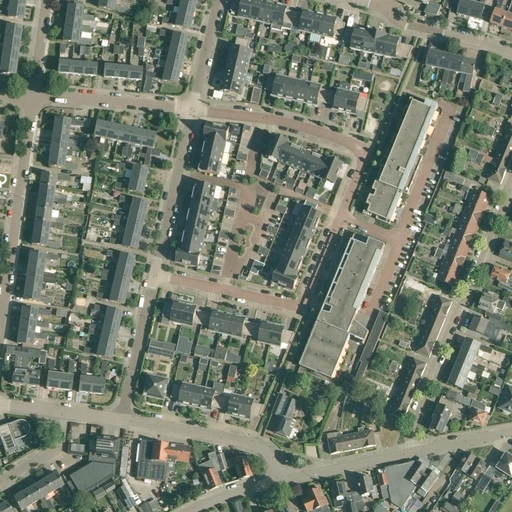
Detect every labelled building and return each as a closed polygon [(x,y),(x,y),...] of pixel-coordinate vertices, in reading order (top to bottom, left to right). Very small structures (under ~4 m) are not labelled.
[(99,0),(98,7),(113,11),(114,5),(114,0),(99,0)] [(239,17),(250,19),(253,0),(242,0),(242,1),(239,0),(232,0),(230,11),(239,14),(239,17)] [(259,21),(260,22),(265,2),(255,0),(253,0),(250,19),(251,20),(251,21),(259,22),(259,21)] [(429,0),(416,0),(427,5),(424,12),(437,16),(441,6),(429,0)] [(457,14),(469,17),(473,3),(466,1),(461,0),(457,14)] [(270,24),(271,24),(276,5),(265,2),(260,22),(262,22),(262,23),(270,25),(270,24)] [(177,14),(192,18),(194,6),(180,3),(177,14)] [(484,6),(479,5),(473,3),(469,17),(481,20),(484,6)] [(292,25),(295,13),(286,11),(287,7),(282,6),(282,5),(278,4),(277,5),(276,5),(271,24),(272,24),(271,28),(281,31),(282,28),(291,30),(292,25)] [(9,6),(7,18),(22,20),(24,8),(9,6)] [(67,6),(66,18),(81,20),(82,15),(83,8),(67,6)] [(502,28),(507,13),(501,11),(496,9),(490,23),(502,28)] [(300,31),(311,33),(315,14),(313,13),(314,12),(309,11),(309,12),(304,11),(303,14),(295,13),(292,25),(300,27),(300,31)] [(511,15),(507,13),(502,28),(511,31),(511,15)] [(175,26),(189,29),(192,18),(177,14),(175,26)] [(320,35),(321,36),(326,16),(315,14),(311,33),(312,33),(312,34),(320,36),(320,35)] [(326,16),(321,36),(332,38),(333,35),(342,37),(345,24),(336,22),(337,19),(332,17),(328,15),(327,16),(326,16)] [(66,18),(64,30),(79,32),(80,26),(81,20),(66,18)] [(6,31),(5,37),(20,39),(21,28),(6,26),(6,31)] [(245,37),(247,30),(238,28),(236,35),(245,37)] [(351,48),(362,51),(366,31),(365,31),(365,30),(360,29),(360,30),(356,29),(355,32),(346,30),(343,43),(352,45),(351,48)] [(64,30),(63,42),(78,44),(78,39),(79,32),(64,30)] [(371,53),(373,53),(377,34),(376,33),(376,32),(373,32),(373,33),(366,31),(362,51),(363,51),(363,52),(371,54),(371,53)] [(382,55),(384,56),(388,36),(382,35),(382,34),(379,33),(379,34),(377,34),(373,53),(375,54),(374,55),(382,56),(382,55)] [(170,45),(185,49),(187,37),(173,34),(170,45)] [(388,36),(384,56),(385,56),(385,57),(391,58),(391,57),(395,58),(395,56),(408,59),(413,47),(398,44),(399,39),(394,37),(395,37),(390,35),(390,36),(388,36)] [(4,44),(3,49),(18,51),(20,39),(5,37),(4,44)] [(229,56),(229,58),(248,62),(251,51),(247,51),(250,42),(237,39),(235,48),(231,47),(230,52),(229,51),(228,56),(229,56)] [(286,52),(293,53),(294,45),(288,44),(286,52)] [(168,57),(182,61),(185,49),(170,45),(168,57)] [(3,49),(1,61),(16,63),(18,51),(3,49)] [(318,58),(325,59),(327,51),(320,50),(318,58)] [(437,69),(441,53),(429,51),(426,66),(431,67),(437,69)] [(449,71),(453,56),(441,53),(437,69),(445,70),(442,83),(446,84),(448,76),(449,71)] [(348,66),(350,58),(340,56),(338,63),(348,66)] [(465,59),(453,56),(449,71),(454,72),(461,74),(465,59)] [(179,72),(182,61),(168,57),(165,69),(179,72)] [(229,58),(226,69),(246,73),(246,72),(247,72),(249,64),(248,64),(248,62),(229,58)] [(465,59),(461,74),(466,75),(463,92),(469,93),(472,76),(473,77),(476,61),(465,59)] [(0,72),(14,75),(16,63),(1,61),(0,68),(0,67),(0,72)] [(58,73),(70,74),(71,62),(59,61),(58,73)] [(70,74),(83,75),(84,64),(71,62),(70,74)] [(83,75),(95,77),(96,65),(84,64),(83,75)] [(103,77),(116,78),(117,66),(104,65),(103,77)] [(116,78),(128,80),(129,68),(117,66),(116,78)] [(128,80),(140,81),(142,69),(129,68),(128,80)] [(162,80),(176,84),(179,72),(165,69),(163,76),(162,80)] [(226,69),(224,80),(243,84),(244,83),(246,75),(245,75),(246,73),(226,69)] [(373,75),(365,73),(363,81),(371,83),(373,75)] [(282,98),(284,98),(288,79),(277,76),(277,79),(267,77),(264,90),(274,92),(273,96),(277,97),(277,98),(282,99),(282,98)] [(284,98),(295,101),(299,81),(297,81),(298,80),(290,78),(290,79),(288,79),(284,98)] [(243,84),(224,80),(223,82),(222,81),(221,86),(222,86),(221,91),(225,91),(222,101),(236,102),(237,94),(241,95),(243,84)] [(295,101),(306,103),(310,84),(309,83),(309,82),(301,80),(301,81),(299,81),(295,101)] [(313,101),(324,104),(326,91),(320,89),(321,86),(310,84),(306,103),(307,103),(307,104),(312,105),(313,101)] [(345,112),(349,92),(338,90),(337,93),(326,91),(324,104),(335,106),(334,109),(339,111),(338,112),(343,113),(343,112),(345,112)] [(349,92),(345,112),(346,112),(346,113),(350,114),(351,113),(355,114),(356,111),(365,113),(368,100),(359,98),(360,95),(349,92)] [(259,97),(252,96),(251,103),(258,105),(259,97)] [(384,158),(381,164),(380,167),(382,167),(363,214),(370,217),(371,214),(377,217),(376,219),(389,225),(402,193),(407,195),(411,186),(423,157),(418,155),(438,106),(427,102),(425,107),(417,104),(418,101),(410,98),(385,159),(384,158)] [(55,118),(53,131),(68,133),(69,126),(70,121),(55,118)] [(105,139),(108,124),(96,122),(93,136),(103,139),(105,139)] [(117,142),(120,127),(108,124),(105,139),(108,140),(117,142)] [(207,124),(204,137),(226,142),(229,129),(207,124)] [(466,136),(469,129),(463,126),(460,133),(466,136)] [(128,144),(132,129),(120,127),(117,142),(126,144),(128,144)] [(126,157),(130,158),(132,150),(130,149),(131,145),(140,147),(143,132),(132,129),(128,144),(127,149),(126,157)] [(53,131),(51,142),(67,145),(67,142),(67,140),(68,133),(53,131)] [(147,148),(152,149),(155,134),(143,132),(140,147),(147,148)] [(267,157),(279,162),(288,141),(275,136),(272,143),(269,150),(267,157)] [(206,138),(203,149),(223,153),(226,142),(204,137),(204,138),(206,138)] [(497,151),(511,157),(511,156),(511,140),(505,138),(503,140),(502,140),(497,151)] [(279,162),(290,166),(298,147),(288,143),(289,141),(288,141),(279,162)] [(51,142),(50,154),(65,156),(66,148),(67,145),(51,142)] [(290,166),(300,171),(308,152),(298,147),(290,166)] [(203,149),(201,160),(221,164),(223,153),(203,149)] [(479,153),(471,150),(469,155),(482,161),(483,161),(484,157),(479,154),(479,153)] [(492,165),(493,165),(506,171),(511,157),(497,151),(494,159),(492,165)] [(300,171),(311,175),(319,156),(308,152),(300,171)] [(50,154),(48,166),(63,169),(64,163),(65,156),(50,154)] [(480,165),(482,161),(469,155),(467,160),(480,165)] [(311,175),(321,179),(330,158),(329,160),(319,156),(311,175)] [(330,158),(321,179),(319,186),(324,188),(327,182),(334,185),(337,178),(340,171),(340,170),(343,164),(330,158)] [(221,164),(201,160),(198,171),(218,176),(221,164)] [(486,179),(500,185),(506,171),(493,165),(492,168),(490,167),(486,179)] [(130,179),(145,182),(147,170),(133,167),(130,179)] [(259,177),(266,180),(269,173),(262,170),(259,177)] [(41,173),(40,185),(54,188),(55,181),(61,182),(61,181),(69,182),(69,177),(56,175),(41,173)] [(444,178),(463,186),(465,180),(446,173),(444,178)] [(82,191),(89,192),(90,184),(91,184),(92,178),(81,176),(80,183),(83,183),(82,191)] [(127,191),(142,194),(145,182),(130,179),(128,186),(127,190),(127,191)] [(306,190),(309,184),(302,181),(299,187),(306,190)] [(196,182),(193,194),(213,198),(216,187),(196,182)] [(40,185),(38,198),(53,200),(53,196),(54,188),(40,185)] [(469,201),(486,209),(491,197),(473,190),(469,201)] [(193,194),(191,205),(211,210),(213,198),(193,194)] [(38,198),(36,209),(51,211),(52,203),(53,200),(38,198)] [(130,212),(144,215),(147,203),(132,200),(131,205),(130,212)] [(464,213),(482,220),(486,209),(469,201),(464,213)] [(309,209),(320,213),(322,208),(311,204),(309,209)] [(191,205),(188,216),(208,221),(211,210),(191,205)] [(303,206),(299,217),(318,225),(322,214),(320,213),(309,209),(303,206)] [(449,211),(458,215),(460,211),(454,208),(451,207),(449,211)] [(36,209),(35,221),(63,225),(63,220),(50,218),(51,211),(36,209)] [(115,215),(114,220),(115,220),(122,222),(127,223),(142,227),(144,215),(130,212),(128,219),(115,215)] [(460,224),(477,231),(482,220),(464,213),(460,224)] [(425,221),(434,225),(436,219),(427,215),(425,221)] [(188,216),(186,227),(206,232),(208,221),(188,216)] [(299,217),(294,228),(313,236),(318,225),(299,217)] [(33,233),(48,235),(49,229),(54,229),(62,229),(63,225),(35,221),(33,233)] [(142,227),(127,223),(124,235),(139,238),(142,227)] [(455,235),(472,242),(477,231),(460,224),(455,235)] [(186,227),(183,239),(203,243),(206,232),(186,227)] [(294,228),(290,239),(309,246),(313,236),(294,228)] [(33,233),(31,244),(46,247),(47,241),(48,235),(33,233)] [(354,234),(345,256),(299,366),(332,380),(350,336),(364,342),(362,345),(363,345),(368,333),(368,332),(354,321),(385,246),(354,234)] [(139,238),(124,235),(123,242),(110,239),(109,244),(117,246),(117,245),(122,246),(121,247),(136,250),(139,238)] [(451,246),(468,253),(472,242),(455,235),(451,246)] [(203,243),(183,239),(181,250),(201,254),(203,243)] [(290,239),(285,249),(304,257),(309,246),(290,239)] [(500,257),(511,261),(511,244),(506,242),(500,257)] [(446,257),(463,264),(468,253),(451,246),(446,257)] [(197,268),(201,254),(181,250),(178,249),(175,263),(197,268)] [(285,249),(281,260),(300,268),(304,257),(285,249)] [(117,266),(132,270),(134,258),(120,254),(120,255),(115,254),(115,253),(106,251),(105,256),(113,258),(113,260),(118,261),(117,266)] [(30,252),(28,264),(43,266),(44,259),(45,255),(30,252)] [(441,268),(459,275),(463,264),(446,257),(441,268)] [(281,260),(276,271),(297,280),(298,278),(296,277),(300,268),(281,260)] [(252,268),(261,272),(265,265),(255,261),(254,264),(252,268)] [(28,264),(27,276),(42,278),(42,275),(43,266),(28,264)] [(216,270),(223,273),(225,267),(218,264),(216,270)] [(114,278),(129,281),(132,270),(117,266),(114,278)] [(508,291),(511,292),(511,281),(511,279),(508,278),(510,273),(496,267),(491,278),(500,281),(497,287),(508,291)] [(437,279),(454,287),(459,275),(441,268),(437,279)] [(297,280),(276,271),(271,283),(293,291),(297,280)] [(27,276),(25,288),(40,290),(41,283),(41,281),(42,278),(27,276)] [(408,277),(404,285),(424,293),(427,285),(408,277)] [(111,290),(126,293),(129,281),(114,278),(111,290)] [(25,288),(23,300),(38,302),(39,297),(40,290),(25,288)] [(109,301),(123,305),(126,293),(111,290),(110,296),(109,301)] [(478,307),(493,314),(496,308),(502,311),(505,304),(499,301),(484,294),(478,307)] [(433,311),(446,316),(452,302),(437,296),(433,307),(434,308),(433,311)] [(75,310),(87,311),(89,299),(76,297),(75,310)] [(181,324),(186,305),(184,304),(184,303),(180,302),(179,303),(175,302),(174,306),(165,303),(162,316),(172,318),(171,322),(174,322),(173,323),(181,325),(181,324)] [(193,323),(201,325),(204,312),(195,310),(196,307),(192,306),(192,305),(188,304),(188,305),(186,305),(181,324),(192,326),(193,323)] [(22,308),(20,320),(35,322),(35,321),(36,315),(37,310),(22,308)] [(104,321),(119,324),(122,312),(107,309),(106,314),(104,321)] [(220,333),(224,314),(222,313),(222,312),(218,311),(218,312),(214,311),(213,314),(204,312),(201,325),(210,327),(209,331),(220,333)] [(355,379),(361,381),(371,356),(375,346),(388,314),(380,311),(367,343),(359,362),(362,362),(355,379)] [(426,324),(441,330),(446,316),(433,311),(432,314),(430,313),(426,324)] [(229,335),(231,335),(235,316),(224,314),(220,333),(222,333),(221,334),(229,336),(229,335)] [(242,335),(251,337),(254,324),(245,322),(245,318),(241,317),(241,316),(237,316),(235,316),(231,335),(241,338),(242,335)] [(497,327),(499,322),(490,318),(488,322),(475,317),(470,329),(490,338),(495,327),(497,327)] [(20,320),(19,332),(34,334),(34,333),(35,327),(35,322),(20,320)] [(116,336),(119,324),(104,321),(101,332),(116,336)] [(511,326),(499,322),(497,327),(511,333),(511,326)] [(62,334),(61,323),(52,323),(53,334),(62,334)] [(259,342),(269,344),(274,325),(272,324),(272,323),(268,323),(267,323),(263,323),(262,326),(254,324),(251,337),(259,339),(259,342)] [(269,344),(280,347),(280,344),(289,345),(294,333),(283,331),(284,327),(280,326),(280,325),(276,324),(276,325),(274,325),(269,344)] [(422,338),(435,344),(441,330),(426,324),(421,335),(423,335),(422,338)] [(19,332),(17,344),(32,346),(33,339),(34,334),(19,332)] [(99,344),(113,348),(116,336),(101,332),(99,344)] [(414,352),(429,358),(435,344),(422,338),(421,341),(419,340),(414,352)] [(467,339),(462,350),(476,356),(478,350),(491,355),(493,349),(485,346),(485,347),(480,345),(467,339)] [(152,340),(150,347),(163,350),(165,344),(152,340)] [(96,356),(111,359),(113,348),(99,344),(97,351),(96,356)] [(190,354),(191,348),(178,345),(177,351),(190,354)] [(163,350),(150,347),(148,354),(161,358),(163,350)] [(225,361),(227,350),(217,347),(214,359),(225,361)] [(12,384),(24,386),(26,371),(27,371),(29,350),(16,348),(15,356),(23,357),(22,366),(21,366),(20,370),(14,369),(12,384)] [(462,350),(457,361),(471,367),(472,365),(476,356),(462,350)] [(38,364),(45,365),(46,352),(40,351),(38,364)] [(407,373),(420,378),(426,364),(411,358),(407,369),(409,370),(407,373)] [(46,388),(58,390),(60,375),(53,374),(54,361),(49,360),(48,368),(49,369),(48,373),(46,388)] [(453,372),(467,378),(469,372),(482,377),(484,372),(457,361),(453,372)] [(271,372),(273,365),(266,363),(265,370),(271,372)] [(232,379),(235,379),(238,368),(231,366),(228,378),(232,379)] [(24,386),(37,387),(39,373),(27,371),(26,371),(24,386)] [(464,385),(467,378),(453,372),(448,384),(462,389),(464,385)] [(400,386),(415,392),(420,378),(407,373),(406,376),(404,375),(400,386)] [(345,381),(351,384),(354,377),(347,374),(344,380),(345,381)] [(58,390),(70,391),(72,376),(67,376),(60,375),(58,390)] [(148,396),(164,400),(168,380),(149,376),(148,380),(147,380),(145,386),(146,386),(145,392),(149,393),(148,396)] [(78,392),(90,394),(92,379),(85,378),(80,377),(78,392)] [(90,394),(102,395),(104,380),(99,379),(92,379),(90,394)] [(340,392),(346,395),(351,384),(345,381),(340,392)] [(190,406),(195,385),(182,382),(181,387),(174,385),(171,398),(180,400),(179,403),(183,404),(183,405),(187,406),(188,405),(190,406)] [(205,387),(200,408),(202,409),(202,410),(206,411),(207,410),(211,411),(211,407),(220,409),(223,397),(226,386),(214,383),(213,389),(205,387)] [(200,408),(205,387),(195,385),(190,406),(200,408)] [(396,400),(409,406),(415,392),(400,386),(395,397),(397,398),(396,400)] [(511,413),(511,387),(508,386),(499,408),(502,409),(502,410),(503,411),(503,412),(504,413),(505,414),(506,414),(507,415),(508,415),(509,414),(510,414),(511,414),(511,413)] [(317,400),(326,403),(330,393),(320,390),(317,400)] [(445,397),(461,404),(464,397),(448,390),(445,397)] [(469,392),(467,397),(477,402),(479,396),(474,394),(469,392)] [(297,402),(280,394),(272,413),(281,417),(275,433),(289,438),(292,439),(293,437),(298,431),(293,429),(295,422),(290,421),(297,402)] [(237,417),(239,417),(243,398),(233,395),(232,399),(223,397),(220,409),(229,411),(228,415),(233,416),(232,417),(237,418),(237,417)] [(245,419),(249,420),(250,416),(259,418),(264,406),(253,403),(254,400),(243,398),(239,417),(241,418),(241,419),(245,420),(245,419)] [(388,414),(403,420),(409,406),(396,400),(395,403),(393,402),(388,414)] [(472,402),(469,411),(473,412),(470,421),(482,426),(486,414),(483,412),(485,405),(481,403),(477,402),(473,400),(472,402)] [(443,433),(446,434),(449,428),(446,427),(453,411),(438,405),(432,419),(434,420),(430,428),(443,434),(443,433)] [(18,421),(0,427),(0,439),(5,453),(17,449),(14,441),(24,438),(25,437),(26,437),(27,436),(28,435),(28,434),(29,433),(29,432),(29,431),(29,430),(29,429),(29,428),(29,427),(29,426),(28,425),(27,424),(26,422),(25,422),(23,421),(22,421),(21,421),(19,421),(18,421)] [(360,429),(364,448),(376,446),(373,431),(364,432),(363,428),(360,429)] [(350,435),(353,450),(364,448),(360,429),(358,429),(359,433),(350,435)] [(338,433),(342,452),(353,450),(350,435),(341,436),(341,432),(338,433)] [(327,439),(330,455),(342,452),(338,433),(327,435),(327,439)] [(92,456),(117,459),(119,439),(98,437),(96,452),(92,455),(92,456)] [(153,444),(141,442),(137,478),(163,481),(165,464),(173,465),(174,461),(188,463),(189,447),(153,443),(153,444)] [(456,468),(466,474),(476,458),(466,452),(456,468)] [(216,455),(221,471),(227,469),(222,454),(216,455)] [(493,474),(501,479),(505,474),(511,478),(511,476),(511,457),(506,454),(497,468),(496,468),(493,474)] [(70,477),(81,495),(114,476),(116,459),(117,459),(92,456),(91,468),(77,476),(75,474),(70,477)] [(234,464),(238,480),(251,476),(247,460),(241,462),(240,457),(233,459),(234,464)] [(466,474),(476,480),(486,465),(476,458),(466,474)] [(392,503),(401,509),(417,486),(416,485),(427,469),(417,462),(413,467),(410,465),(410,463),(384,469),(385,474),(378,476),(380,487),(383,499),(391,498),(392,503)] [(199,469),(208,491),(221,486),(214,469),(212,470),(209,465),(199,469)] [(416,485),(417,486),(420,488),(417,493),(423,498),(427,493),(438,477),(427,469),(416,485)] [(55,473),(45,479),(53,492),(63,486),(55,473)] [(476,487),(484,492),(492,479),(485,474),(476,487)] [(371,477),(357,480),(360,491),(361,496),(371,494),(373,499),(378,498),(376,486),(373,487),(371,477)] [(45,479),(34,485),(42,498),(53,492),(45,479)] [(103,487),(107,494),(115,488),(111,482),(103,487)] [(333,499),(335,509),(343,507),(342,503),(347,501),(344,483),(331,486),(333,499)] [(24,492),(31,504),(42,498),(34,485),(24,492)] [(116,491),(122,502),(130,497),(129,494),(124,487),(116,491)] [(320,508),(321,511),(325,511),(329,511),(327,505),(328,505),(324,498),(323,498),(319,488),(306,494),(308,498),(302,501),(307,511),(313,509),(314,511),(320,508)] [(66,490),(61,493),(67,503),(72,500),(66,490)] [(444,497),(449,501),(454,494),(449,490),(444,497)] [(13,498),(20,511),(31,504),(24,492),(13,498)] [(450,502),(461,509),(467,498),(457,492),(455,495),(454,494),(449,501),(450,502)] [(138,508),(139,511),(148,511),(152,510),(152,511),(153,511),(161,508),(155,499),(148,503),(148,502),(140,506),(141,507),(138,508)] [(49,500),(44,502),(50,511),(52,511),(55,511),(49,500)] [(362,501),(355,502),(356,511),(359,511),(364,511),(362,501)] [(441,511),(442,511),(459,511),(461,510),(448,501),(441,511)] [(11,511),(6,502),(0,505),(0,511),(11,511)] [(50,511),(44,502),(42,504),(40,505),(44,511),(50,511)] [(356,511),(354,503),(347,505),(348,511),(356,511)] [(493,511),(500,511),(505,507),(500,503),(493,511)]
